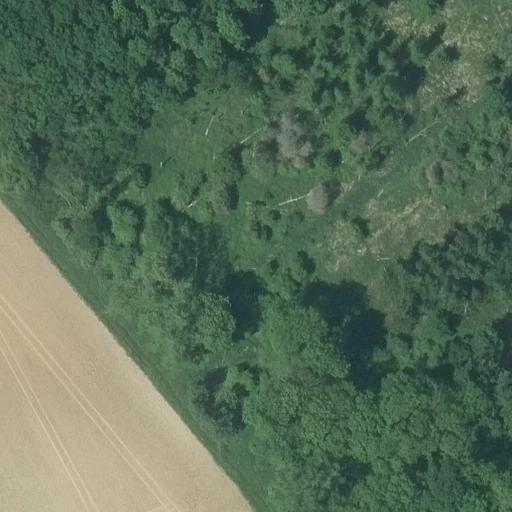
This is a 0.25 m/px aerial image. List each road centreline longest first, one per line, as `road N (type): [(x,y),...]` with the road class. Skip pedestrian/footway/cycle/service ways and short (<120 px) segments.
road 1 (track): [(511,91),(399,180),(155,336)]
road 2 (track): [(271,511),(0,184)]
